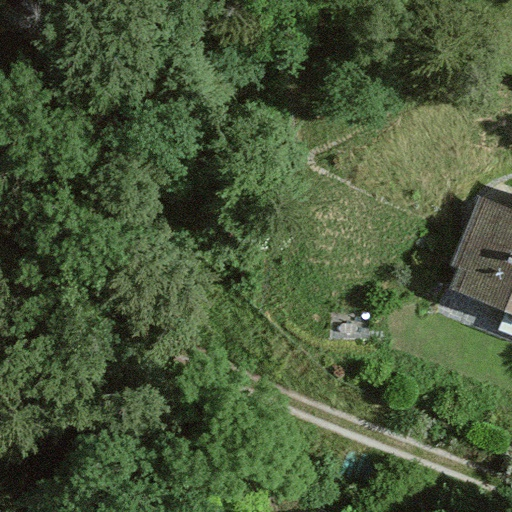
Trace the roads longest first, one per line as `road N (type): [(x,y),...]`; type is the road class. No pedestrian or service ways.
road 1 (track): [(511,484),(219,370),(114,317),(0,290)]
road 2 (track): [(0,221),(114,317)]
